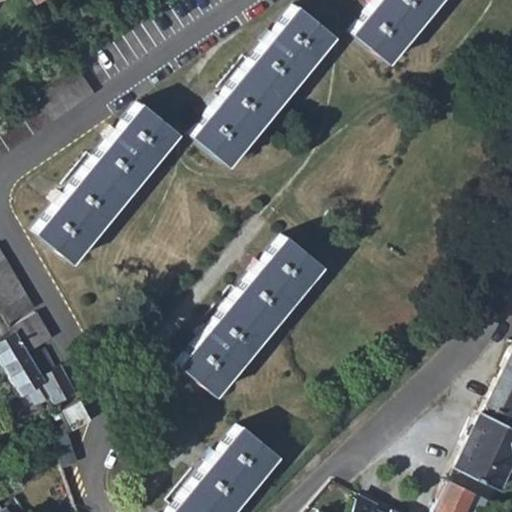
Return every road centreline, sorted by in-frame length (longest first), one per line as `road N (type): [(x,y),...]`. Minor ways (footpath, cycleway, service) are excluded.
road 1 (residential): [(286,511),(461,360)]
road 2 (residential): [(413,511),(461,360)]
